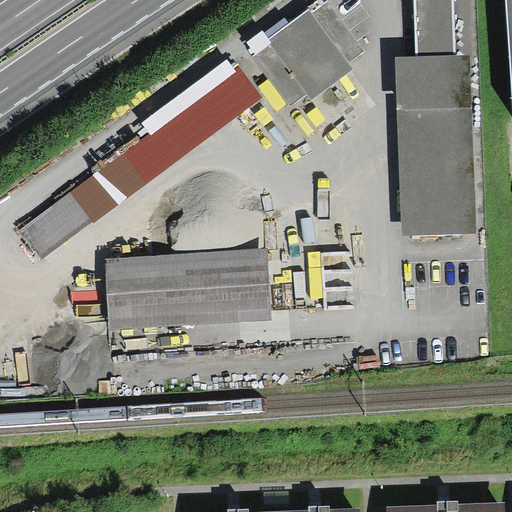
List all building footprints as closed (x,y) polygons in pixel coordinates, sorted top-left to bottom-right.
[(454,0),(415,0),(417,56),(397,57),(404,238),(478,235),(471,54),(456,55),(454,0)] [(270,37),(274,43),(255,58),(291,105),(307,93),(313,101),(355,69),(351,64),(366,52),(327,1),(312,12),(309,8),(270,37)] [(231,46),(147,110),(157,123),(241,60),(231,46)] [(238,68),(22,230),(45,260),(261,98),(238,68)] [(268,249),(108,258),(112,329),(271,320),(268,249)] [(506,511),(507,503),(385,507),(385,511),(506,511)]
